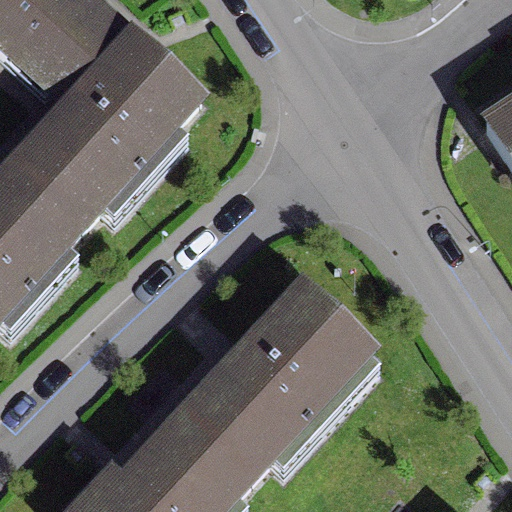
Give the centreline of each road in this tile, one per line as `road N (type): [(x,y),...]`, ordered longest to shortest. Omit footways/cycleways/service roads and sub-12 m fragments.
road 1 (residential): [(335,133),(0,448)]
road 2 (residential): [(335,133),(511,401)]
road 3 (residential): [(335,133),(488,0)]
road 4 (residential): [(246,0),(335,133)]
